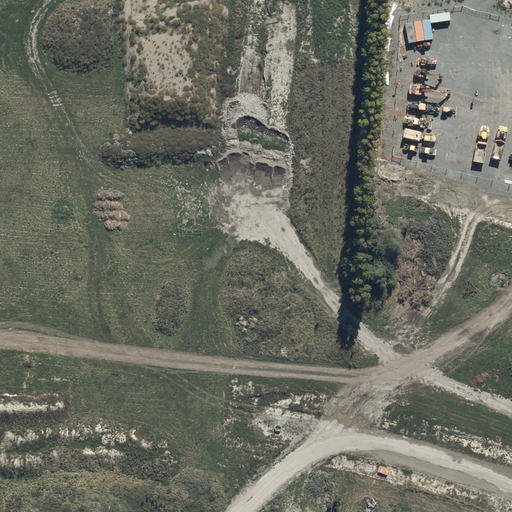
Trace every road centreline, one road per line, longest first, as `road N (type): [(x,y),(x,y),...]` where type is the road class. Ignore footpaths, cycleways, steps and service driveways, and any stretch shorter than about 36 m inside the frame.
road 1 (residential): [(100,0),(88,392),(511,478)]
road 2 (residential): [(343,0),(330,133),(342,176),(511,230)]
